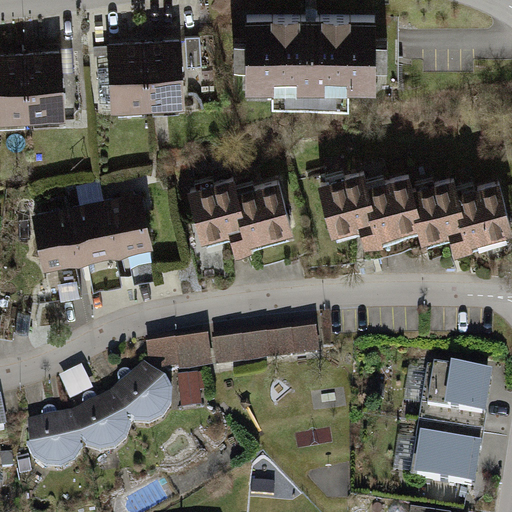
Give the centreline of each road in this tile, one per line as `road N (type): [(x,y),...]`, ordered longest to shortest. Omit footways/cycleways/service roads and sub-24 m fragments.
road 1 (residential): [(511,298),(273,300),(128,327),(0,376)]
road 2 (residential): [(0,11),(145,0)]
